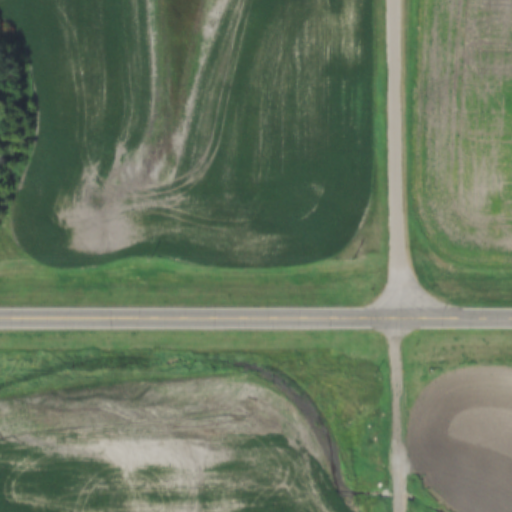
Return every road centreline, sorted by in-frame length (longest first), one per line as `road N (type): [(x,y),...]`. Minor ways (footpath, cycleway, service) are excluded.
road 1 (tertiary): [(511,320),(0,317)]
road 2 (tertiary): [(398,319),(396,0)]
road 3 (track): [(398,319),(397,511)]
